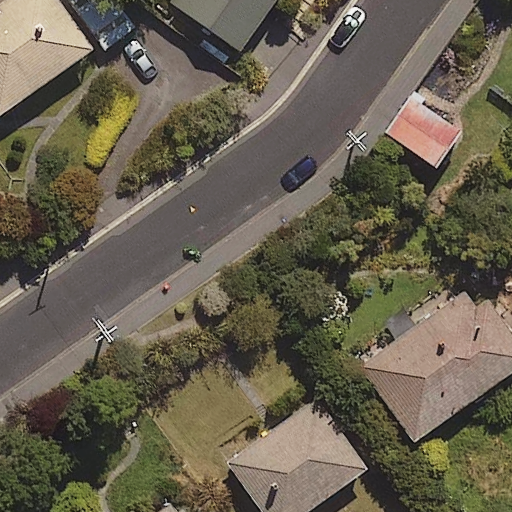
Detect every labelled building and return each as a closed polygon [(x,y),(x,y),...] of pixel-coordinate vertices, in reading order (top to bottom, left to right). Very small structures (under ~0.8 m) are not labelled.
[(58,0),(17,0),(7,7),(1,0),(0,0),(0,119),(3,123),(98,54),(58,0)] [(111,0),(92,0),(77,11),(108,53),(136,32),(111,0)] [(285,0),(182,0),(176,9),(244,58),(285,0)] [(465,140),(414,103),(389,138),(440,175),(465,140)] [(511,382),(511,341),(476,291),(363,372),(419,449),(511,382)] [(320,511),(373,476),(321,403),(276,434),(265,418),(219,450),(262,511),(320,511)]
